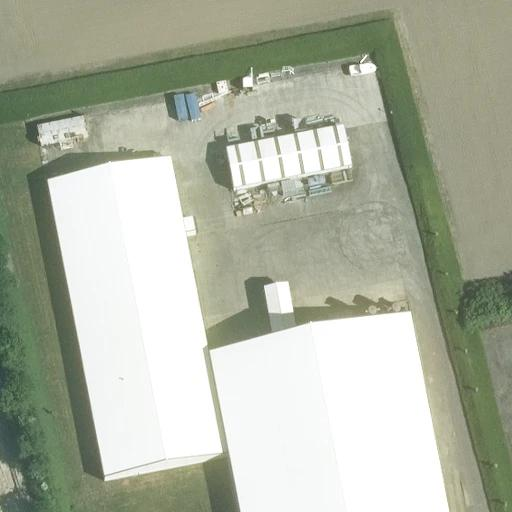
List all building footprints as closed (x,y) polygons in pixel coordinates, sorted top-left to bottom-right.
[(41,120),(43,138),(85,134),(83,115),(41,120)] [(256,124),(256,137),(272,138),(273,125),(256,124)] [(226,152),(233,193),(350,171),(342,130),(226,152)] [(238,511),(445,511),(408,319),(206,358),(168,162),(47,185),(104,482),(228,459),(238,511)] [(296,337),(292,319),(299,318),(292,282),(267,287),(277,340),(296,337)]
